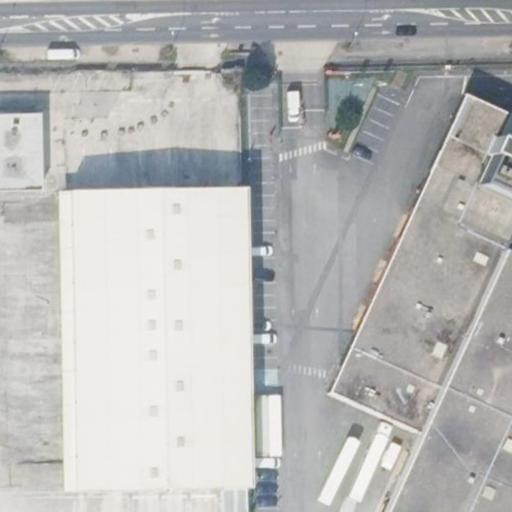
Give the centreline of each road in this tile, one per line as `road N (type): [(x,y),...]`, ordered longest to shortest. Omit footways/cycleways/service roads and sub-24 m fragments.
road 1 (secondary): [(121,38),(511,30)]
road 2 (secondary): [(215,20),(381,17),(391,4)]
road 3 (secondary): [(391,4),(227,8)]
road 4 (secondary): [(227,8),(67,10)]
road 5 (secondary): [(0,39),(121,38)]
road 6 (secondary): [(511,2),(391,4)]
